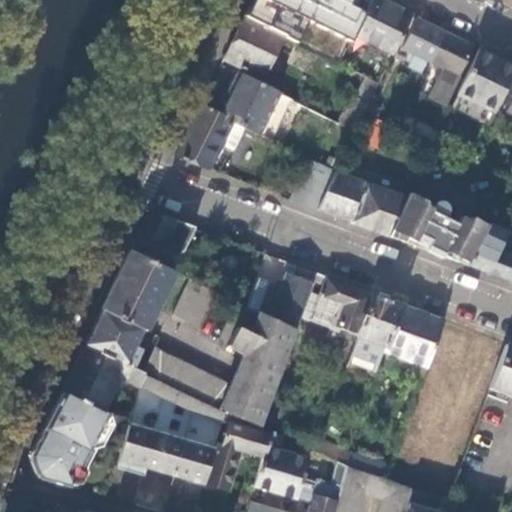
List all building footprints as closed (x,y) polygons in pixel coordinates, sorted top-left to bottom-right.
[(253,0),(244,18),(283,38),(295,44),(305,23),(349,43),(353,35),(370,0),(253,0)] [(384,4),(376,0),(370,0),(353,35),(392,54),(404,30),(410,17),(384,4)] [(420,22),(410,17),(404,30),(409,32),(401,48),(415,55),(409,67),(420,73),(427,61),(431,63),(445,34),(420,22)] [(234,39),(224,59),(262,79),(283,38),(244,18),(234,39)] [(457,40),(445,34),(431,63),(444,70),(439,81),(436,79),(427,98),(443,106),(471,48),(457,40)] [(511,67),(500,61),(478,51),(456,95),(493,113),(497,104),(511,73),(511,67)] [(511,73),(497,104),(511,111),(511,73)] [(228,96),(218,115),(231,121),(245,128),(266,139),(275,120),(267,116),(279,94),(239,74),(228,96)] [(175,156),(207,169),(220,143),(231,121),(218,115),(200,106),(175,156)] [(379,149),(390,127),(375,119),(364,141),(379,149)] [(402,134),(429,148),(437,134),(409,120),(402,134)] [(231,121),(220,143),(234,150),(245,128),(231,121)] [(289,200),(316,209),(335,173),(310,161),(289,200)] [(387,236),(405,199),(335,173),(316,209),(361,226),(387,236)] [(420,249),(468,267),(489,227),(473,219),(469,225),(460,221),(457,229),(430,216),(433,208),(425,204),(426,201),(408,192),(405,199),(387,236),(420,249)] [(148,211),(130,250),(168,270),(189,226),(148,211)] [(488,274),(509,283),(511,277),(511,256),(498,250),(506,233),(490,225),(489,227),(468,267),(488,274)] [(115,281),(100,311),(141,329),(145,331),(174,273),(168,270),(130,250),(115,281)] [(285,274),(268,317),(295,331),(300,317),(312,285),(285,274)] [(316,275),(312,285),(300,317),(332,329),(334,325),(358,334),(371,297),(340,284),(316,275)] [(201,330),(216,294),(189,280),(171,316),(201,330)] [(385,301),(371,297),(358,334),(347,364),(360,368),(363,361),(377,366),(383,351),(399,305),(385,301)] [(417,312),(399,305),(383,351),(425,367),(441,321),(417,312)] [(83,345),(124,364),(141,329),(100,311),(91,327),(83,345)] [(155,347),(143,373),(224,415),(255,427),(260,429),(295,331),(268,317),(260,313),(258,315),(251,312),(245,327),(235,322),(226,341),(244,350),(231,386),(155,347)] [(470,332),(448,324),(432,366),(477,382),(493,340),(470,332)] [(139,386),(143,373),(124,364),(83,345),(69,371),(59,392),(102,411),(107,400),(112,402),(119,387),(114,385),(119,377),(139,386)] [(511,347),(506,345),(489,390),(511,398),(511,347)] [(193,511),(202,483),(215,445),(222,422),(224,415),(143,373),(139,386),(129,418),(114,467),(139,475),(141,475),(144,466),(175,475),(172,484),(173,484),(164,511),(193,511)] [(56,484),(104,497),(114,467),(129,418),(102,411),(59,392),(41,429),(28,455),(38,478),(56,484)] [(263,458),(269,436),(254,432),(255,427),(224,415),(222,422),(227,424),(219,446),(215,445),(202,483),(216,487),(227,490),(239,452),(263,458)] [(334,511),(342,487),(315,478),(315,481),(302,476),(307,459),(275,450),(279,437),(270,433),(269,436),(263,458),(255,486),(296,498),(296,496),(307,499),(306,501),(311,503),(308,511),(334,511)] [(139,475),(114,467),(104,497),(116,501),(130,505),(139,475)] [(406,511),(413,491),(389,481),(383,479),(348,467),(342,487),(334,511),(360,511),(365,494),(376,487),(381,501),(378,511),(406,511)] [(431,496),(445,501),(447,502),(456,476),(441,470),(431,496)] [(385,473),(383,479),(389,481),(391,476),(385,473)] [(454,511),(456,504),(447,502),(445,501),(441,511),(435,511),(421,508),(425,495),(413,491),(406,511),(454,511)] [(53,511),(55,505),(25,497),(2,507),(0,511),(33,511),(35,506),(41,508),(40,511),(53,511)]
